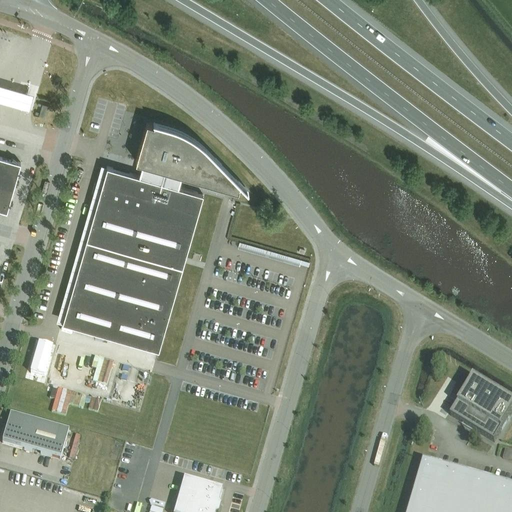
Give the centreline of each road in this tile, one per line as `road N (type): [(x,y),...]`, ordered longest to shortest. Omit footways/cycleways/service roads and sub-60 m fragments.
road 1 (motorway): [(181,0),(511,205)]
road 2 (unclassified): [(92,39),(224,123),(343,257)]
road 3 (unclassified): [(0,359),(92,39)]
road 4 (motorway): [(263,0),(511,193)]
road 5 (unclassified): [(257,511),(326,278),(343,257)]
road 6 (motorway): [(511,143),(326,0)]
road 7 (unclassified): [(418,306),(359,511)]
road 8 (motorway): [(511,108),(421,0)]
road 9 (unknown): [(391,402),(469,451),(511,464)]
